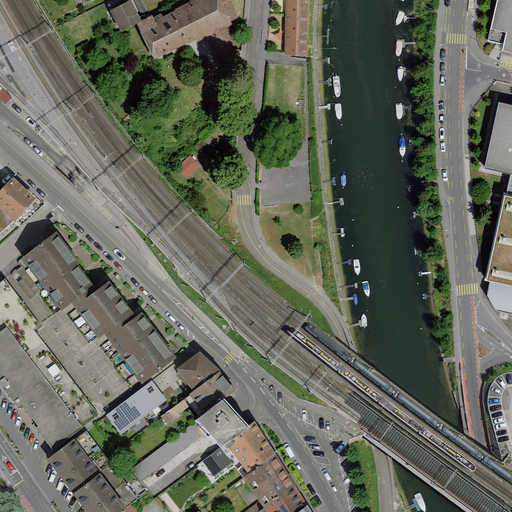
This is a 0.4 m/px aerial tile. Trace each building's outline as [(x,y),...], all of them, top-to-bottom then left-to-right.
[(130,0),(128,0),(110,9),(121,29),(137,21),(140,19),(130,0)] [(189,0),(190,0),(161,15),(160,13),(153,17),(151,14),(140,19),(137,21),(155,57),(195,36),(197,40),(206,36),(214,52),(216,51),(219,58),(217,59),(223,70),(238,62),(232,51),(231,52),(228,46),(238,41),(229,24),(231,23),(230,19),(237,16),(228,0),(189,0)] [(304,53),(306,0),(285,0),(285,15),(284,53),(304,53)] [(511,0),(497,0),(489,40),(501,42),(504,43),(503,49),(511,50),(511,0)] [(511,104),(499,101),(485,165),(510,171),(486,277),(490,278),(487,293),(494,308),(511,312),(511,104)] [(189,155),(178,164),(188,176),(199,166),(189,155)] [(0,191),(0,205),(14,220),(34,200),(14,178),(0,191)] [(0,232),(14,220),(0,205),(0,232)] [(175,357),(164,342),(147,321),(141,313),(136,317),(133,313),(125,303),(114,289),(108,282),(97,291),(93,285),(83,272),(77,265),(79,263),(67,248),(55,233),(22,258),(63,310),(72,303),(99,338),(104,334),(142,383),(175,357)] [(4,280),(0,282),(0,383),(19,408),(23,405),(39,426),(36,428),(53,450),(99,415),(33,329),(38,326),(4,280)] [(199,351),(177,369),(194,390),(218,370),(199,351)] [(194,390),(161,417),(168,425),(180,415),(178,414),(191,403),(196,410),(199,406),(204,412),(229,392),(233,389),(218,370),(194,390)] [(166,400),(152,381),(128,398),(143,417),(166,400)] [(221,447),(251,423),(229,392),(204,412),(196,420),(202,426),(199,428),(214,444),(216,442),(221,447)] [(143,417),(128,398),(106,414),(121,434),(143,417)] [(251,423),(221,447),(205,459),(211,466),(232,450),(238,458),(265,439),(251,423)] [(191,425),(132,468),(141,480),(199,437),(191,425)] [(50,456),(47,458),(74,493),(111,465),(86,432),(75,440),(73,439),(50,456)] [(242,465),(270,446),(265,439),(238,458),(242,465)] [(256,511),(294,483),(270,446),(242,465),(248,473),(242,477),(259,501),(244,511),(256,511)] [(111,465),(74,493),(87,511),(120,511),(137,499),(111,465)] [(296,511),(306,504),(294,483),(256,511),(296,511)]
